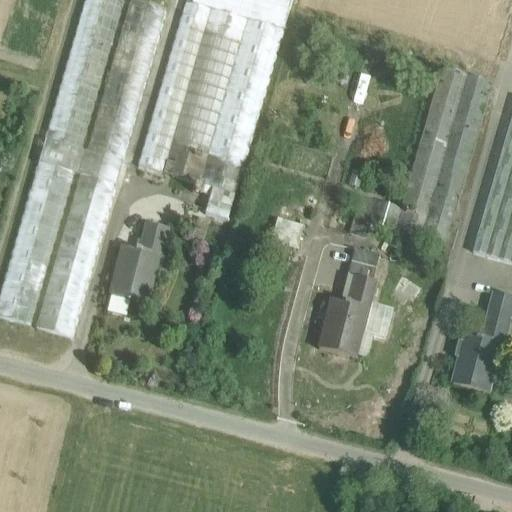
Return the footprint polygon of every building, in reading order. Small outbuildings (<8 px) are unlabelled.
[(85,0),(0,297),(0,319),(30,328),(74,176),(79,177),(35,330),(71,340),(111,202),(166,11),(130,1),(86,153),(81,152),(124,0),(85,0)] [(193,0),(192,6),(185,4),(137,168),(235,197),(291,0),(193,0)] [(441,69),(400,209),(375,201),(368,226),(445,249),(493,84),(441,69)] [(511,123),(474,255),(511,265),(511,123)] [(230,198),(221,196),(211,229),(220,231),(230,198)] [(359,197),(349,234),(365,238),(368,226),(375,201),(359,197)] [(140,252),(136,251),(135,252),(122,249),(110,297),(111,298),(107,313),(126,318),(130,303),(146,307),(159,257),(161,257),(168,232),(146,226),(140,252)] [(379,257),(354,251),(347,278),(355,280),(372,284),(379,257)] [(344,306),(331,302),(318,351),(354,360),(367,310),(369,311),(376,285),(372,284),(355,280),(348,305),(344,305),(344,306)] [(511,299),(495,296),(490,314),(511,319),(511,320),(511,321),(511,299)] [(479,340),(467,337),(454,386),(490,395),(500,357),(497,356),(500,344),(505,346),(511,321),(511,320),(511,319),(490,314),(484,340),(479,339),(479,340)] [(366,424),(391,417),(386,397),(361,403),(366,424)]
